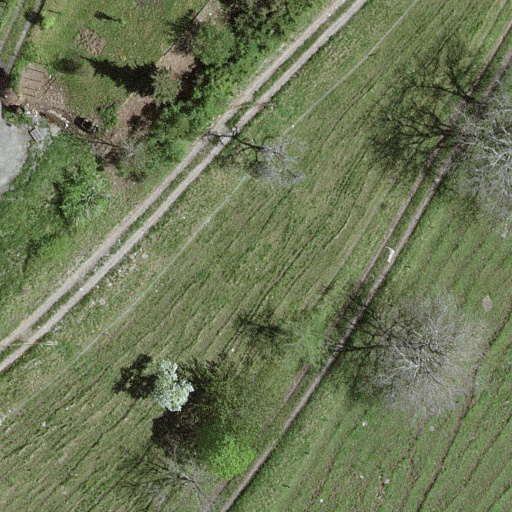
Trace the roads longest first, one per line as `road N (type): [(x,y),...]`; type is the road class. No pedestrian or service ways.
road 1 (track): [(212,511),(338,335),(511,46)]
road 2 (track): [(350,0),(55,310),(0,355)]
